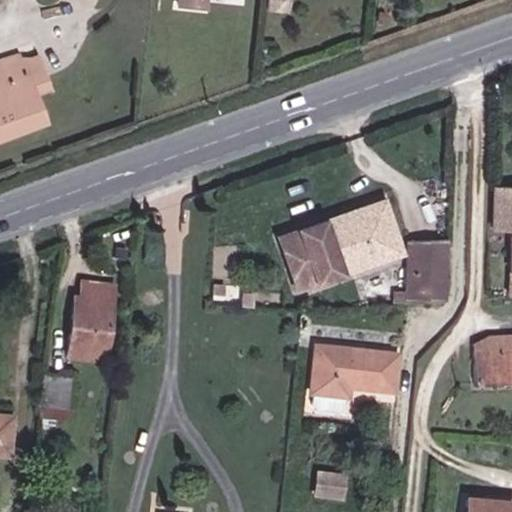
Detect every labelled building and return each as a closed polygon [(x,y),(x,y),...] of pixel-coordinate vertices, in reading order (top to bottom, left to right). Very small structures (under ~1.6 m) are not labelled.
[(178,0),(178,5),(203,9),(204,0),(178,0)] [(286,0),(266,0),(265,9),(286,12),(286,0)] [(34,94),(23,62),(19,53),(0,60),(0,140),(45,123),(34,94)] [(38,56),(23,62),(34,94),(50,88),(38,56)] [(511,186),(511,187),(511,196),(495,195),(494,226),(511,227),(511,246),(511,273),(511,293),(511,186)] [(384,201),(342,215),(345,221),(386,207),(384,201)] [(345,221),(342,215),(279,237),(296,288),(401,253),(386,207),(345,221)] [(406,279),(405,304),(445,301),(447,243),(429,241),(428,278),(406,279)] [(408,242),(406,279),(428,278),(429,241),(408,242)] [(74,297),(65,356),(101,361),(113,285),(81,281),(78,297),(74,297)] [(473,345),(474,352),(511,350),(511,337),(490,338),(473,345)] [(393,391),(397,355),(313,345),(307,394),(348,398),(349,387),(393,391)] [(511,350),(474,352),(475,384),(511,381),(511,350)] [(68,378),(44,374),(39,417),(61,421),(68,378)] [(75,408),(94,410),(97,388),(78,385),(75,408)] [(12,416),(0,415),(0,455),(8,456),(12,416)] [(312,467),(310,493),(341,495),(343,470),(312,467)] [(511,511),(511,503),(466,499),(464,511),(511,511)]
